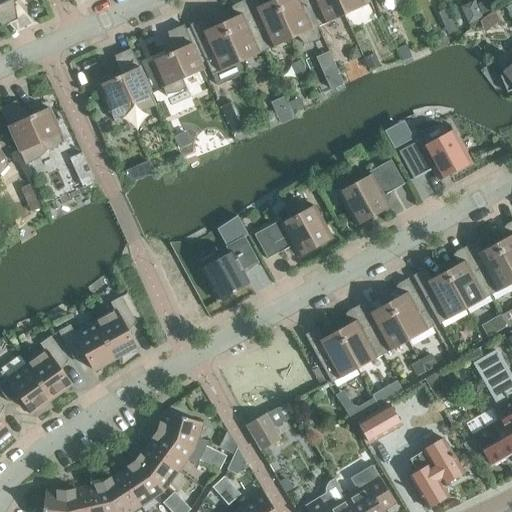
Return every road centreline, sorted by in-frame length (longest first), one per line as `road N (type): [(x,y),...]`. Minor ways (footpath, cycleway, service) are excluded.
road 1 (residential): [(0,491),(38,455),(184,356),(511,183)]
road 2 (residential): [(0,67),(151,0)]
